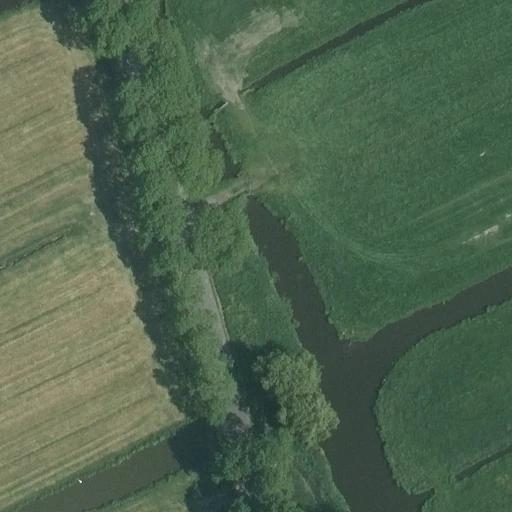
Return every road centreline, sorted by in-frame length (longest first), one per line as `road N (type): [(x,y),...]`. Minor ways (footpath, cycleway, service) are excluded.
road 1 (tertiary): [(261,511),(117,0)]
road 2 (track): [(291,162),(178,217)]
